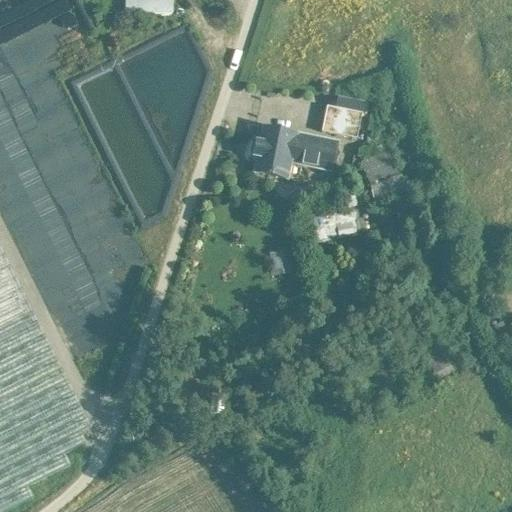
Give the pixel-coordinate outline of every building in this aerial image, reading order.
[(326,108),(321,133),(356,140),(362,115),(326,108)] [(260,145),(257,144),(254,158),(257,159),(254,174),(287,181),(290,165),(331,173),(337,144),(263,130),(260,145)] [(361,162),(377,204),(383,202),(383,203),(394,199),(399,214),(416,209),(406,177),(401,179),(391,150),(361,162)] [(358,206),(354,187),(343,189),(340,190),(343,206),(344,209),(358,206)] [(358,211),(312,219),(317,242),(366,234),(363,218),(359,219),(358,211)] [(372,216),(379,249),(399,244),(391,212),(372,216)] [(0,511),(8,511),(32,500),(27,488),(70,467),(64,455),(85,445),(80,433),(90,428),(0,248),(0,511)] [(289,257),(270,261),(272,273),(291,270),(289,257)] [(438,382),(468,366),(457,346),(433,358),(429,350),(421,355),(425,361),(426,361),(438,382)]
